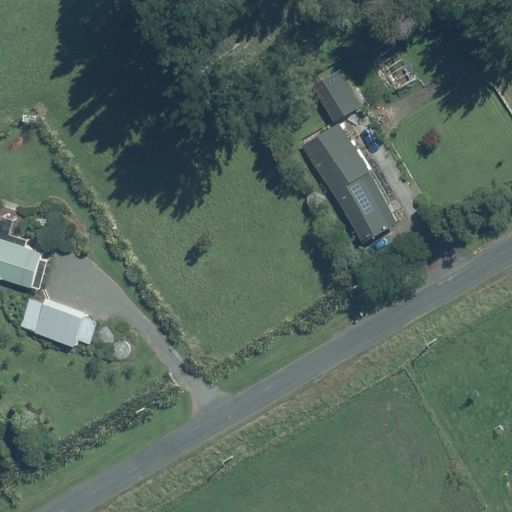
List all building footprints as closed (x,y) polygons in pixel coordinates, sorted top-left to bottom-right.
[(394,38),(390,41),(374,52),(398,87),(403,83),(406,87),(420,77),(394,38)] [(365,104),(344,68),(319,82),(341,118),(365,104)] [(306,142),(311,150),(369,245),(403,224),(340,121),(306,142)] [(0,276),(37,288),(49,251),(33,246),(35,239),(15,232),(20,219),(3,213),(0,221),(0,276)] [(48,301),(32,295),(21,325),(38,331),(38,333),(79,349),(83,339),(93,343),(101,321),(90,317),(92,313),(50,297),(48,301)]
